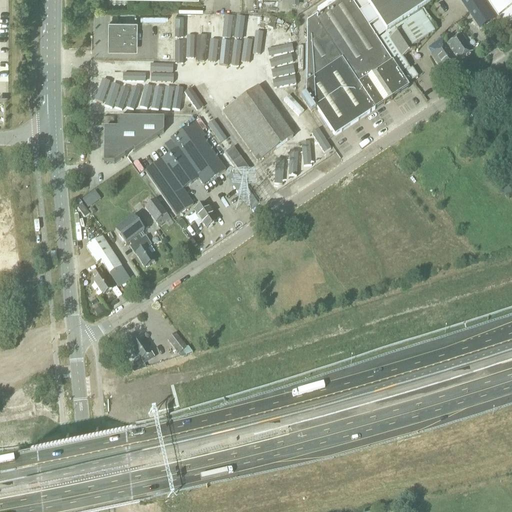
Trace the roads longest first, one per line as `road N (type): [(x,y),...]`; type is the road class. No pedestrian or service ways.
road 1 (motorway): [(511,345),(240,424),(0,476)]
road 2 (motorway): [(0,509),(232,459),(511,378)]
road 3 (unclassified): [(74,340),(94,335),(511,58)]
road 4 (unclassified): [(74,340),(53,132)]
road 5 (unclassified): [(89,511),(74,340)]
road 6 (unclassified): [(53,132),(51,0)]
road 7 (unknown): [(49,48),(134,50),(140,12)]
